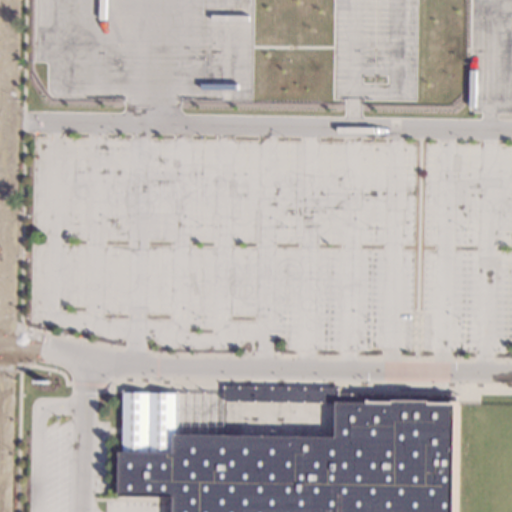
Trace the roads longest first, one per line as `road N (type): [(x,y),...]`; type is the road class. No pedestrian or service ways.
road 1 (residential): [(5,343),(154,366),(511,373)]
road 2 (secondary): [(5,343),(9,0)]
